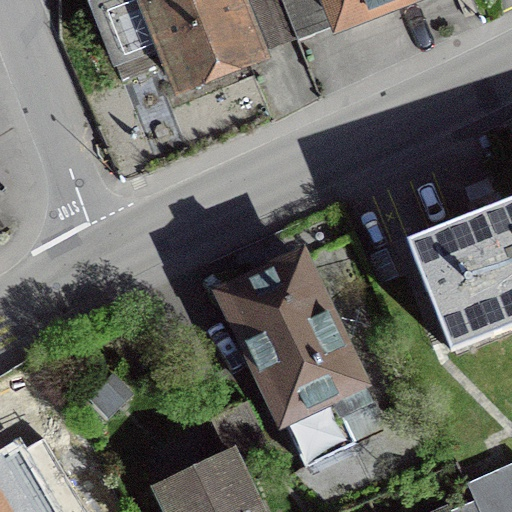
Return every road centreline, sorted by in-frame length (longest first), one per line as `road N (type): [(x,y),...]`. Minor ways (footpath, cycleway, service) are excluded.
road 1 (tertiary): [(105,254),(511,65)]
road 2 (residential): [(105,254),(9,0)]
road 3 (tertiary): [(0,314),(105,254)]
